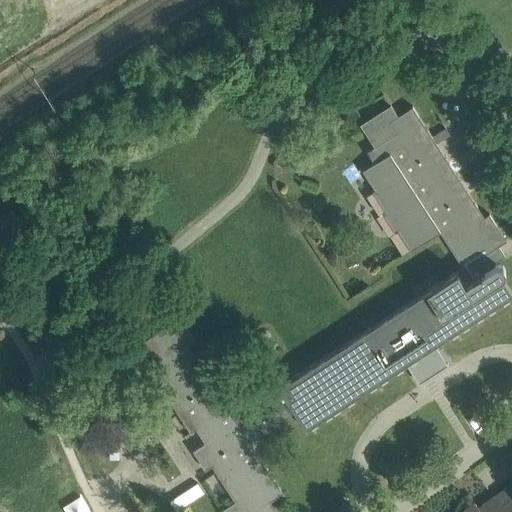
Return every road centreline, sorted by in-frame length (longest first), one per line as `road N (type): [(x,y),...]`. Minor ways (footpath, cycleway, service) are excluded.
road 1 (residential): [(128,475),(122,435),(151,420),(164,426),(194,473),(166,492),(151,478)]
road 2 (residential): [(511,427),(391,511)]
road 3 (residential): [(444,28),(511,129)]
